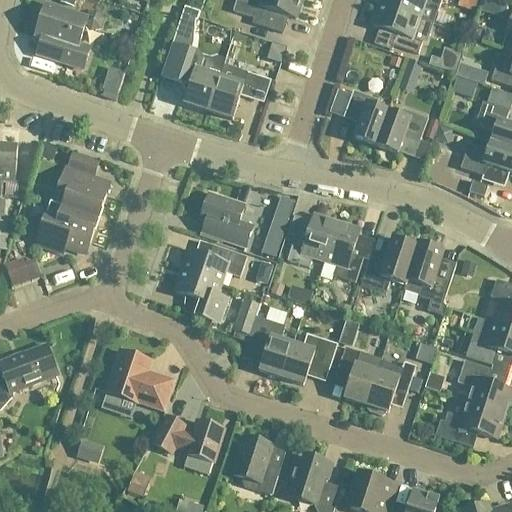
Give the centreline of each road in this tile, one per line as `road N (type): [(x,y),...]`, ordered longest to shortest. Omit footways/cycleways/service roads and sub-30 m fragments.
road 1 (residential): [(511,465),(465,473),(232,394),(181,339),(106,304)]
road 2 (residential): [(511,251),(393,202),(285,178)]
road 3 (residential): [(285,178),(343,0)]
road 4 (residential): [(167,146),(17,96),(0,80)]
road 5 (residential): [(106,304),(167,146)]
road 6 (residential): [(285,178),(167,146)]
